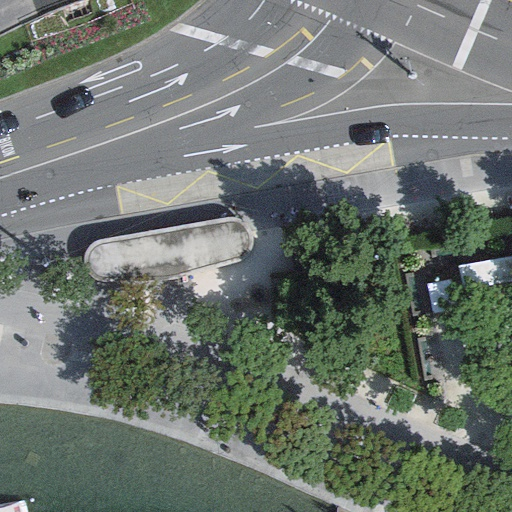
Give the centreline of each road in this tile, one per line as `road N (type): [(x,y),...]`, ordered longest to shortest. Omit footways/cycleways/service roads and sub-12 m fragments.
road 1 (primary): [(63,153),(185,160),(272,154),(511,121)]
road 2 (primary): [(63,153),(198,99),(274,56),(330,0)]
